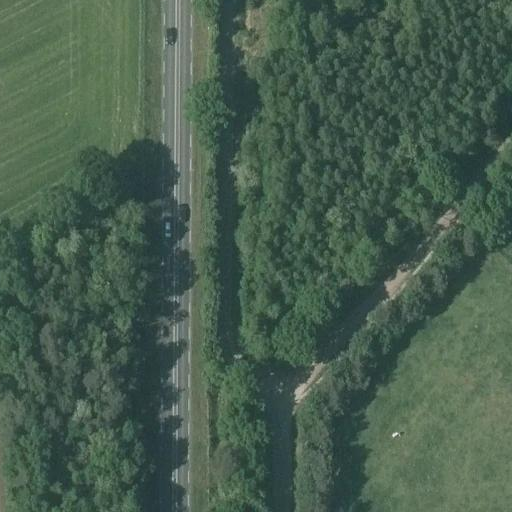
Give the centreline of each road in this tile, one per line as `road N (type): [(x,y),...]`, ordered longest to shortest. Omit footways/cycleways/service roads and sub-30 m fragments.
road 1 (unclassified): [(283,511),(281,397),(241,377),(224,323),(227,0)]
road 2 (primary): [(177,511),(180,0)]
road 3 (track): [(511,140),(281,397)]
